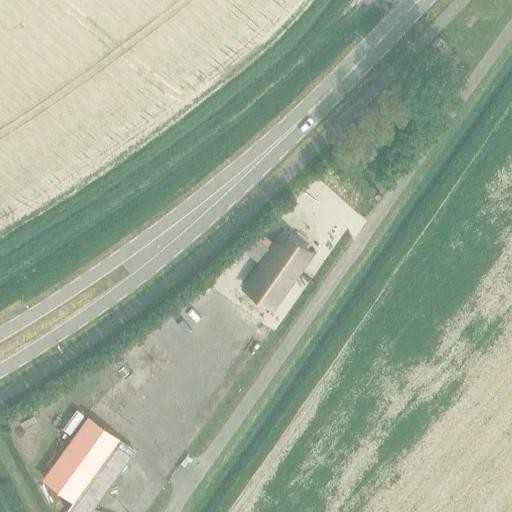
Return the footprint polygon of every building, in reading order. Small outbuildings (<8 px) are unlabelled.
[(286,237),(284,246),(323,256),(326,246),(286,237)] [(273,249),(236,300),(263,320),(301,270),(273,249)] [(226,284),(241,268),(231,258),(215,274),(226,284)] [(151,336),(114,365),(126,379),(163,350),(151,336)] [(122,379),(110,388),(121,402),(133,392),(122,379)] [(190,423),(207,437),(230,408),(213,394),(190,423)] [(73,501),(117,443),(86,420),(43,479),(73,501)] [(177,466),(184,456),(174,448),(166,458),(177,466)] [(110,481),(88,511),(128,511),(136,500),(110,481)]
